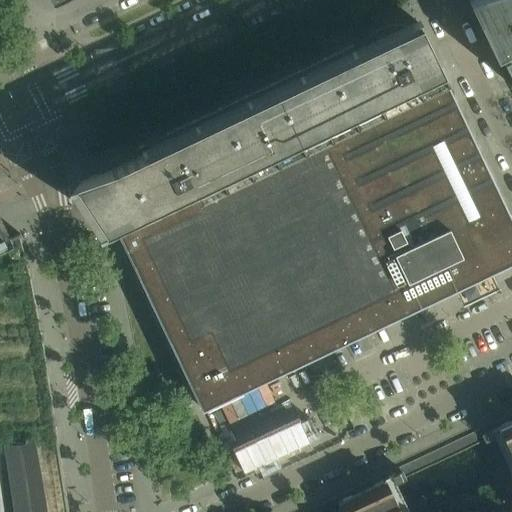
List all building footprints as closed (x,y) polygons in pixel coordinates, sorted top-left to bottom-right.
[(511,0),(469,0),(495,56),(500,54),(511,79),(511,0)] [(115,228),(442,72),(443,72),(420,24),(99,176),(99,174),(90,177),(92,182),(93,181),(114,226),(113,226),(114,228),(115,228)] [(511,263),(511,218),(443,73),(442,72),(115,228),(202,411),(348,341),(381,326),(511,263)] [(30,273),(29,268),(27,268),(21,243),(23,243),(21,237),(20,234),(14,237),(0,243),(0,305),(36,302),(36,299),(34,300),(29,274),(30,273)] [(40,331),(35,305),(37,305),(36,302),(0,305),(0,337),(42,334),(42,331),(40,331)] [(45,363),(41,337),(43,337),(42,334),(0,337),(0,360),(3,370),(47,366),(47,363),(45,363)] [(50,395),(46,369),(48,369),(47,366),(3,370),(10,401),(52,397),(52,395),(50,395)] [(0,401),(10,401),(3,370),(0,369),(0,401)] [(55,427),(51,401),(53,400),(52,397),(10,401),(17,433),(57,429),(57,426),(55,427)] [(0,434),(17,433),(10,401),(0,401),(0,434)] [(511,511),(511,419),(500,425),(511,449),(511,511)] [(59,459),(55,432),(58,432),(57,429),(17,433),(23,464),(62,461),(62,458),(59,459)] [(0,466),(23,464),(17,433),(0,434),(0,466)] [(64,490),(60,464),(62,464),(62,461),(23,464),(28,496),(67,493),(66,490),(64,490)] [(0,498),(28,496),(23,464),(0,466),(0,498)] [(398,511),(383,480),(342,500),(347,511),(398,511)] [(67,511),(65,496),(67,496),(67,493),(28,496),(30,511),(67,511)] [(0,511),(30,511),(28,496),(0,498),(0,511)]
